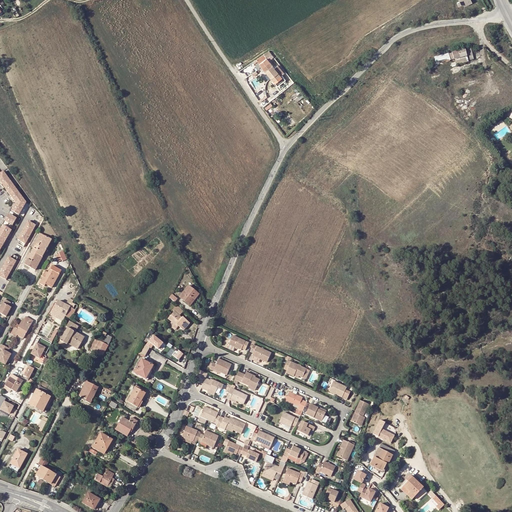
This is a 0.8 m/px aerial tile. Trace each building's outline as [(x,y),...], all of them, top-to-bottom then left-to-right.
[(452,53),(448,54),(450,60),(454,59),(455,59),(467,56),(472,54),(471,48),(465,49),(452,53)] [(264,53),(270,59),(273,57),(268,50),(264,53)] [(278,66),(275,68),(263,54),(254,60),(265,72),(266,72),(274,82),(284,74),(278,66)] [(469,62),(467,56),(455,59),(456,62),(451,63),(452,67),(469,62)] [(295,88),(292,84),(286,89),(288,92),(295,88)] [(300,105),(305,100),(301,96),(296,100),(300,105)] [(0,249),(2,246),(1,245),(4,239),(6,239),(11,230),(10,229),(12,225),(13,226),(17,218),(15,218),(17,214),(19,215),(23,206),(22,205),(22,200),(23,199),(3,170),(1,172),(0,172),(0,181),(2,184),(1,185),(3,188),(4,187),(14,202),(15,204),(11,211),(10,210),(2,224),(3,225),(0,230),(0,249)] [(28,221),(18,239),(20,241),(26,243),(36,225),(28,221)] [(41,234),(39,233),(31,247),(33,248),(41,234)] [(51,240),(41,234),(33,248),(37,251),(31,261),(27,259),(24,264),(35,270),(51,240)] [(33,248),(27,259),(31,261),(37,251),(33,248)] [(8,257),(0,272),(0,276),(6,279),(16,261),(11,258),(8,257)] [(52,288),(61,271),(52,266),(50,269),(47,273),(45,277),(43,276),(39,283),(45,286),(46,284),(52,288)] [(191,303),(198,294),(188,286),(180,297),(184,300),(186,299),(191,303)] [(10,304),(4,300),(0,308),(0,314),(6,318),(11,309),(8,308),(10,304)] [(57,301),(50,315),(57,318),(63,321),(70,307),(57,301)] [(78,306),(73,303),(66,317),(71,320),(76,310),(75,310),(78,306)] [(174,311),(168,319),(175,325),(176,324),(178,325),(183,330),(189,322),(182,317),(179,316),(183,311),(176,305),(172,310),(174,311)] [(23,338),(33,321),(25,317),(24,320),(22,319),(19,325),(17,329),(15,328),(15,329),(13,328),(11,333),(16,336),(17,335),(23,338)] [(79,326),(69,321),(66,327),(68,327),(60,340),(67,344),(67,343),(68,343),(78,349),(84,337),(75,332),(79,326)] [(101,335),(98,340),(108,346),(111,340),(101,335)] [(248,343),(233,336),(228,344),(241,350),(242,349),(245,350),(248,343)] [(44,348),(47,350),(50,344),(43,339),(40,346),(36,344),(30,354),(38,359),(42,351),(44,348)] [(90,348),(103,355),(108,346),(98,340),(95,339),(90,348)] [(67,343),(67,344),(60,340),(58,344),(65,349),(68,343),(67,343)] [(7,352),(9,348),(1,344),(0,345),(0,349),(2,350),(0,353),(0,361),(5,365),(11,354),(7,352)] [(150,347),(144,344),(139,354),(144,357),(150,347)] [(251,349),(250,351),(253,353),(252,356),(266,363),(271,354),(253,345),(251,349)] [(133,372),(145,379),(153,365),(141,359),(133,372)] [(217,365),(213,364),(210,370),(215,372),(216,370),(221,373),(227,376),(232,366),(220,360),(217,365)] [(286,373),(294,377),(295,375),(302,379),(306,371),(290,363),(287,361),(286,363),(285,365),(283,370),(287,372),(286,373)] [(27,365),(22,375),(28,378),(34,366),(27,362),(26,364),(27,365)] [(208,375),(203,372),(202,380),(205,382),(202,389),(208,392),(209,391),(215,394),(218,389),(221,391),(224,386),(220,384),(214,381),(213,383),(210,382),(206,380),(208,375)] [(235,380),(249,387),(256,390),(260,381),(255,379),(252,378),(253,377),(247,374),(245,376),(239,373),(235,380)] [(13,391),(16,392),(23,381),(11,374),(4,385),(8,387),(13,391)] [(85,401),(90,403),(98,388),(86,382),(79,395),(86,399),(85,401)] [(346,389),(333,383),(328,393),(346,402),(349,394),(345,392),(346,389)] [(44,409),(53,392),(39,384),(29,402),(44,409)] [(11,394),(13,391),(8,387),(4,385),(3,387),(4,389),(11,394)] [(146,395),(148,392),(136,386),(135,388),(144,394),(146,395)] [(135,388),(127,402),(137,407),(144,394),(135,388)] [(231,389),(226,400),(230,402),(231,400),(236,403),(244,406),(248,397),(231,389)] [(299,408),(298,410),(303,413),(307,405),(302,402),(303,400),(290,394),(286,402),(299,408)] [(0,409),(9,414),(13,406),(4,401),(0,408),(0,409)] [(43,412),(44,409),(29,402),(28,404),(43,412)] [(137,407),(127,402),(125,405),(135,411),(137,407)] [(368,407),(361,403),(351,424),(358,427),(362,419),(363,420),(368,407)] [(322,424),(326,416),(318,412),(319,411),(311,407),(306,416),(322,424)] [(218,426),(221,419),(218,417),(219,415),(206,409),(201,419),(218,426)] [(291,429),(292,427),(296,428),(299,421),(284,414),(280,424),(291,429)] [(44,417),(38,427),(39,428),(38,430),(41,432),(48,420),(44,417)] [(126,436),(129,431),(131,428),(133,429),(137,421),(131,417),(129,421),(122,417),(115,429),(126,436)] [(223,427),(227,429),(234,433),(242,436),(247,427),(236,422),(235,423),(231,421),(226,419),(225,420),(221,419),(218,426),(217,429),(221,431),(223,427)] [(385,423),(380,421),(373,435),(391,444),(395,436),(382,430),(385,423)] [(315,430),(302,423),(298,433),(308,437),(311,432),(312,432),(314,433),(315,430)] [(198,441),(201,435),(197,433),(198,432),(187,426),(182,436),(186,438),(193,441),(194,442),(193,442),(197,444),(198,441)] [(201,435),(198,441),(202,443),(202,442),(208,444),(207,445),(214,448),(219,437),(207,431),(205,436),(201,434),(201,435)] [(108,445),(111,439),(100,433),(92,447),(104,454),(108,445)] [(257,442),(264,446),(271,449),(275,440),(260,433),(258,436),(254,434),(251,442),(254,443),(256,444),(257,442)] [(225,451),(226,451),(234,455),(237,456),(238,454),(241,456),(242,454),(244,449),(246,445),(241,443),(239,447),(229,442),(225,451)] [(344,443),(340,451),(343,452),(339,460),(347,464),(354,448),(344,443)] [(388,448),(381,444),(379,448),(374,457),(376,458),(381,449),(386,452),(388,448)] [(387,463),(389,464),(393,455),(395,451),(388,448),(386,452),(381,449),(376,458),(374,457),(370,466),(383,472),(387,464),(387,463)] [(18,449),(8,467),(17,472),(27,454),(18,449)] [(284,457),(289,459),(290,457),(302,462),(305,454),(294,449),(292,453),(287,450),(284,457)] [(256,463),(259,457),(265,460),(267,455),(261,452),(259,456),(249,452),(246,459),(256,463)] [(49,460),(42,457),(38,464),(41,465),(35,475),(55,486),(60,477),(45,468),(49,460)] [(263,473),(269,476),(275,478),(277,474),(281,476),(285,468),(280,466),(280,469),(268,463),(263,473)] [(320,466),(317,474),(320,475),(321,473),(327,476),(331,478),(336,469),(325,464),(324,467),(320,466)] [(94,479),(107,486),(112,478),(114,474),(106,470),(102,476),(97,473),(94,479)] [(296,486),(298,482),(301,483),(305,473),(302,472),(301,475),(288,470),(283,481),(290,484),(296,486)] [(367,474),(359,470),(354,478),(363,482),(367,474)] [(423,488),(412,478),(410,476),(407,479),(406,480),(402,484),(404,487),(410,493),(407,496),(412,500),(414,497),(422,489),(423,488)] [(76,483),(72,480),(66,491),(71,493),(76,483)] [(311,485),(308,483),(302,497),(312,501),(320,484),(313,481),(311,485)] [(333,507),(338,509),(342,500),(337,498),(340,492),(330,487),(327,493),(333,496),(331,502),(335,504),(333,507)] [(368,489),(364,487),(362,492),(360,496),(370,501),(376,491),(369,487),(368,489)] [(401,490),(407,496),(410,493),(404,487),(401,490)] [(427,493),(422,489),(414,497),(418,501),(427,493)] [(82,502),(93,509),(96,505),(97,506),(101,500),(88,492),(82,502)] [(443,507),(436,496),(433,499),(437,505),(440,509),(443,507)] [(345,510),(347,511),(358,511),(350,500),(341,507),(343,511),(345,510)] [(386,511),(389,508),(380,503),(375,511),(386,511)]
